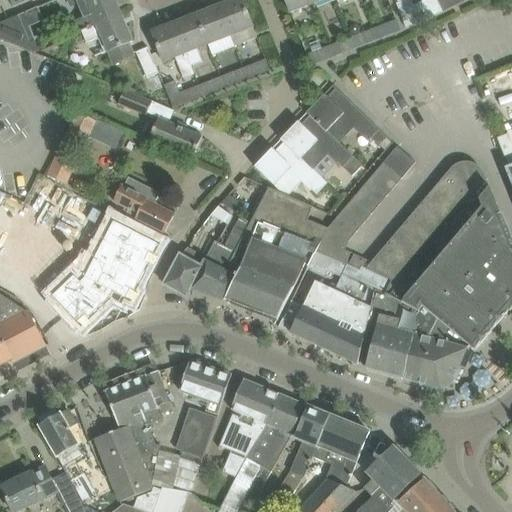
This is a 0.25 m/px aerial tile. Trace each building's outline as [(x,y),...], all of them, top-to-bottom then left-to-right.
[(89,15),(77,20),(68,24),(72,36),(81,32),(121,15),(114,0),(71,0),(73,5),(83,1),(89,15)] [(242,0),(234,0),(219,6),(231,36),(253,27),(242,0)] [(285,0),(290,13),(313,4),(311,0),(285,0)] [(419,24),(426,20),(442,12),(438,2),(436,0),(426,0),(411,7),(419,24)] [(463,0),(441,0),(438,2),(442,12),(464,2),(463,0)] [(219,6),(197,15),(208,45),(231,36),(219,6)] [(8,21),(8,20),(0,23),(0,38),(34,53),(40,51),(24,14),(8,21)] [(121,15),(81,32),(86,43),(99,38),(105,53),(109,52),(114,65),(134,56),(129,43),(132,41),(121,15)] [(197,15),(174,24),(191,67),(202,62),(197,49),(208,45),(197,15)] [(396,20),(374,29),(378,39),(400,31),(396,20)] [(152,33),(159,51),(163,62),(175,58),(183,79),(194,75),(191,67),(174,24),(152,33)] [(374,29),(351,38),(355,48),(378,39),(374,29)] [(351,38),(330,46),(334,56),(355,48),(351,38)] [(330,46),(307,55),(311,66),(334,56),(330,46)] [(136,53),(153,94),(165,89),(148,48),(136,53)] [(266,60),(243,69),(246,79),(270,70),(266,60)] [(243,69),(220,78),(224,88),(246,79),(243,69)] [(220,78),(199,86),(203,97),(224,88),(220,78)] [(165,86),(170,98),(174,108),(203,97),(199,86),(179,94),(175,82),(165,86)] [(325,95),(307,113),(338,143),(338,142),(354,126),(369,141),(371,138),(378,145),(387,137),(334,86),(333,87),(336,90),(327,98),(325,95)] [(124,90),(118,105),(146,117),(152,102),(124,90)] [(76,112),(64,139),(84,149),(97,122),(76,112)] [(299,122),(281,140),(327,184),(328,184),(313,169),(328,153),(352,177),(363,165),(338,142),(338,143),(307,113),(307,114),(310,117),(301,125),(299,122)] [(150,141),(174,152),(193,160),(203,136),(160,118),(150,141)] [(511,132),(497,139),(511,175),(511,132)] [(272,149),(255,168),(283,194),(287,196),(302,180),(317,195),(327,184),(281,140),(281,141),(284,144),(275,152),(272,149)] [(398,147),(384,163),(403,178),(416,163),(398,147)] [(55,157),(46,177),(67,186),(76,167),(65,162),(55,157)] [(323,240),(317,252),(360,271),(362,267),(391,281),(385,294),(391,297),(391,298),(420,314),(423,308),(437,320),(469,346),(475,351),(476,350),(479,348),(478,347),(477,347),(471,341),(511,292),(511,242),(484,174),(484,172),(482,170),(481,169),(478,166),(477,165),(475,164),(472,163),(468,162),(465,162),(461,163),(460,163),(456,165),(455,166),(452,168),(372,263),(354,255),(349,265),(346,263),(351,253),(345,251),(323,240)] [(384,163),(377,172),(395,187),(403,178),(384,163)] [(388,196),(395,187),(377,172),(369,180),(388,196)] [(126,216),(136,220),(165,235),(175,215),(154,205),(160,193),(129,178),(124,187),(121,185),(113,203),(129,211),(126,216)] [(369,180),(362,189),(380,205),(388,196),(369,180)] [(235,252),(225,272),(235,278),(226,300),(278,321),(306,265),(310,267),(316,253),(317,252),(323,240),(328,229),(308,221),(313,207),(287,196),(283,194),(269,188),(235,252)] [(373,214),(380,205),(362,189),(354,198),(373,214)] [(229,195),(223,202),(239,214),(244,204),(229,195)] [(365,222),(373,214),(354,198),(347,207),(365,222)] [(218,208),(211,216),(228,225),(233,217),(225,211),(219,207),(218,208)] [(358,231),(365,222),(347,207),(339,216),(358,231)] [(350,240),(358,231),(339,216),(332,225),(350,240)] [(74,276),(52,297),(81,327),(103,306),(111,299),(120,304),(123,298),(131,302),(134,295),(147,269),(160,245),(133,231),(113,221),(85,278),(79,282),(74,276)] [(350,240),(332,225),(328,229),(323,240),(345,251),(350,241),(350,240)] [(186,297),(192,287),(226,300),(235,278),(225,272),(235,252),(215,241),(206,258),(185,247),(165,285),(175,291),(177,295),(180,296),(184,296),(186,297)] [(287,309),(279,326),(278,327),(358,365),(363,345),(365,337),(368,324),(375,290),(385,295),(385,294),(391,281),(362,267),(360,271),(317,252),(316,253),(310,267),(308,269),(325,277),(328,270),(342,276),(335,291),(316,282),(303,307),(291,301),(287,309)] [(49,254),(41,269),(61,280),(69,265),(49,254)] [(366,369),(404,379),(441,389),(451,385),(467,348),(428,338),(437,320),(423,308),(420,314),(391,298),(391,297),(385,294),(385,295),(375,290),(368,324),(376,325),(371,349),(366,369)] [(0,366),(11,360),(13,364),(47,347),(28,311),(23,310),(0,293),(0,366)] [(222,405),(232,376),(190,361),(180,390),(215,402),(211,415),(218,418),(222,405)] [(170,402),(158,372),(105,392),(120,430),(95,440),(120,502),(151,490),(152,486),(160,450),(161,444),(156,446),(148,425),(163,419),(161,415),(174,410),(171,401),(170,402)] [(267,424),(280,395),(244,380),(232,409),(235,410),(219,448),(220,449),(221,447),(245,458),(244,459),(245,460),(246,458),(258,439),(267,424)] [(246,458),(245,460),(219,511),(237,511),(250,487),(258,492),(270,472),(271,473),(285,447),(292,436),(297,424),(305,406),(280,395),(267,424),(258,439),(246,458)] [(308,407),(300,426),(295,438),(304,442),(291,473),(264,511),(282,511),(304,479),(313,458),(329,416),(308,407)] [(87,460),(70,429),(78,425),(69,409),(61,414),(60,413),(39,426),(67,472),(80,497),(85,505),(90,502),(98,497),(86,474),(83,475),(78,465),(87,460)] [(329,416),(313,458),(326,463),(328,459),(334,461),(355,470),(362,451),(370,432),(329,416)] [(364,489),(371,496),(407,461),(393,446),(366,472),(374,480),(364,489)] [(202,464),(160,450),(152,486),(170,489),(171,485),(178,487),(193,491),(202,464)] [(296,511),(335,511),(355,491),(346,488),(349,483),(355,470),(334,461),(326,480),(296,511)] [(390,511),(398,502),(395,499),(407,489),(421,475),(407,461),(371,496),(373,497),(358,511),(390,511)] [(31,474),(1,489),(12,511),(15,511),(56,491),(63,505),(80,497),(67,472),(53,480),(46,468),(32,475),(31,474)] [(423,511),(440,497),(425,479),(410,493),(398,502),(390,511),(423,511)] [(453,511),(440,497),(423,511),(453,511)]
